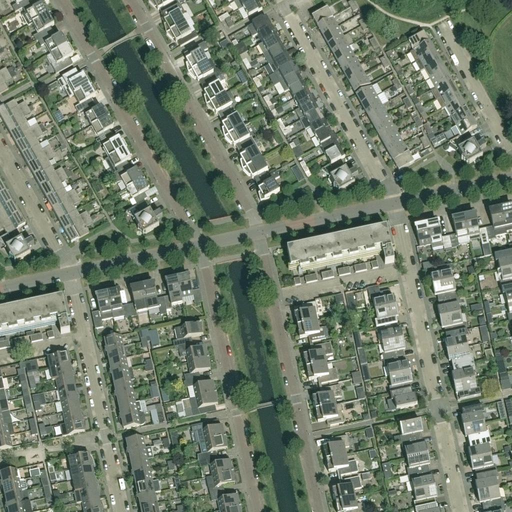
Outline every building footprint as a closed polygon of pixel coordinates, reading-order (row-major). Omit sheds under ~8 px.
[(31,4),(29,0),(13,0),(16,5),(12,7),(15,13),(22,9),(31,4)] [(162,15),(173,9),(180,6),(176,0),(173,2),(171,0),(151,0),(148,2),(149,3),(155,9),(156,8),(158,11),(159,10),(162,15)] [(243,9),(257,1),(256,0),(236,0),(233,2),(238,11),(243,9)] [(262,11),(257,1),(243,9),(248,18),(262,11)] [(51,14),(46,6),(44,7),(42,5),(38,7),(35,2),(31,4),(22,9),(25,14),(22,16),(28,26),(32,24),(51,14)] [(185,24),(181,17),(185,14),(180,6),(173,9),(162,15),(165,21),(164,22),(166,24),(164,25),(166,33),(166,34),(185,24)] [(333,19),(327,9),(312,18),(317,27),(333,19)] [(53,33),(50,28),(54,26),(53,23),(55,22),(51,14),(32,24),(38,34),(33,37),(36,43),(38,42),(53,33)] [(222,17),(225,21),(229,29),(234,26),(227,14),(222,17)] [(334,19),(337,25),(345,21),(342,15),(334,19)] [(271,27),(266,17),(252,25),(257,35),(271,27)] [(338,28),(333,19),(317,27),(323,37),(338,28)] [(198,38),(195,32),(191,35),(185,24),(166,34),(167,35),(173,41),(174,40),(176,43),(177,42),(180,48),(198,38)] [(277,36),(271,27),(257,35),(263,44),(277,36)] [(343,37),(338,28),(323,37),(328,46),(343,37)] [(69,45),(65,37),(62,38),(61,36),(57,38),(54,33),(53,33),(38,42),(41,47),(45,45),(51,55),(69,45)] [(429,43),(424,33),(408,42),(414,52),(429,43)] [(263,56),(282,46),(277,36),(263,44),(258,47),(263,56)] [(349,47),(343,37),(328,46),(333,55),(349,47)] [(207,63),(202,53),(208,50),(204,43),(184,55),(187,60),(186,61),(188,64),(186,65),(188,72),(188,73),(207,63)] [(415,63),(435,52),(429,43),(414,52),(410,54),(415,63)] [(56,75),(73,66),(69,59),(73,57),(71,54),(74,53),(69,45),(51,55),(47,58),(56,75)] [(287,55),(282,46),(263,56),(269,66),(287,55)] [(354,56),(349,47),(333,55),(338,65),(354,56)] [(420,73),(424,70),(440,62),(435,52),(415,63),(420,73)] [(292,64),(287,55),(269,66),(274,75),(292,64)] [(359,66),(354,56),(338,65),(344,74),(359,66)] [(202,87),(222,76),(218,69),(216,70),(211,61),(207,63),(188,73),(189,74),(195,80),(196,79),(198,82),(199,81),(202,87)] [(445,71),(440,62),(424,70),(430,80),(445,71)] [(279,84),(298,74),(292,64),(274,75),(279,84)] [(364,75),(359,66),(344,74),(349,84),(364,75)] [(0,80),(9,75),(7,71),(6,69),(0,72),(0,80)] [(450,81),(445,71),(430,80),(435,89),(450,81)] [(74,96),(92,86),(88,78),(85,79),(84,76),(80,79),(76,72),(58,82),(62,90),(64,89),(69,99),(74,96)] [(289,91),(303,83),(298,74),(279,84),(284,93),(289,91)] [(12,79),(9,75),(0,80),(0,94),(9,90),(5,84),(12,80),(12,79)] [(49,75),(38,81),(39,83),(50,77),(49,75)] [(370,85),(364,75),(349,84),(354,93),(370,85)] [(225,95),(219,84),(225,81),(222,76),(202,87),(205,92),(204,93),(206,96),(204,97),(206,105),(207,106),(225,95)] [(253,81),(255,85),(259,83),(263,81),(260,76),(253,81)] [(456,90),(450,81),(435,89),(431,92),(436,101),(456,90)] [(308,92),(303,83),(289,91),(294,100),(308,92)] [(94,105),(92,100),(96,97),(94,95),(96,93),(92,86),(74,96),(79,106),(75,108),(78,114),(83,111),(94,105)] [(377,97),(371,87),(356,96),(361,106),(377,97)] [(441,111),(445,108),(461,99),(456,90),(436,101),(441,111)] [(32,92),(22,97),(26,105),(36,100),(32,92)] [(313,102),(308,92),(294,100),(299,110),(313,102)] [(230,93),(225,95),(207,106),(207,107),(213,112),(214,112),(216,115),(217,114),(220,119),(231,113),(239,109),(230,93)] [(367,115),(382,107),(382,106),(386,103),(381,95),(377,97),(361,106),(367,115)] [(466,109),(461,99),(445,108),(451,118),(466,109)] [(0,117),(3,123),(28,109),(26,105),(19,109),(15,101),(0,109),(0,117)] [(318,111),(313,102),(299,110),(304,119),(318,111)] [(110,117),(105,109),(103,110),(101,108),(97,110),(94,105),(83,111),(86,116),(85,117),(91,127),(110,117)] [(27,123),(23,116),(34,110),(32,107),(28,109),(3,123),(9,134),(27,123)] [(387,116),(382,107),(367,115),(372,125),(387,116)] [(471,118),(466,109),(451,118),(456,127),(471,118)] [(310,128),(324,120),(318,111),(304,119),(300,121),(306,131),(310,129),(310,128)] [(243,128),(237,116),(234,118),(231,113),(220,119),(223,125),(222,125),(224,128),(222,129),(224,137),(225,138),(243,128)] [(393,125),(387,116),(372,125),(377,134),(393,125)] [(112,136),(109,131),(113,129),(112,126),(114,125),(110,117),(91,127),(97,138),(98,137),(101,142),(112,136)] [(471,118),(456,127),(450,130),(456,140),(477,128),(471,118)] [(329,130),(324,120),(310,128),(310,129),(315,138),(329,130)] [(15,145),(40,131),(38,127),(31,131),(27,123),(9,134),(15,145)] [(398,135),(393,125),(377,134),(382,143),(398,135)] [(292,126),(285,130),(281,132),(284,136),(295,130),(292,126)] [(250,145),(254,143),(251,138),(249,139),(243,128),(225,138),(225,139),(231,145),(232,144),(234,147),(235,146),(238,152),(249,145),(250,145)] [(334,139),(329,130),(315,138),(320,147),(334,139)] [(40,145),(36,138),(42,134),(40,131),(15,145),(22,156),(40,145)] [(479,151),(486,148),(483,143),(476,147),(474,142),(464,147),(462,143),(471,137),(469,133),(449,144),(458,150),(462,158),(461,160),(468,166),(469,165),(482,157),(479,151)] [(443,134),(435,139),(430,142),(433,146),(437,144),(445,139),(443,134)] [(403,144),(398,135),(382,143),(388,153),(403,144)] [(127,148),(123,140),(120,142),(119,139),(115,141),(112,136),(101,142),(104,148),(103,148),(109,159),(127,148)] [(339,148),(334,139),(320,147),(325,156),(339,148)] [(289,146),(292,151),(296,148),(295,148),(300,146),(298,141),(289,146)] [(257,148),(254,143),(250,145),(249,145),(238,152),(241,157),(240,158),(242,161),(240,162),(242,169),(243,170),(261,160),(255,149),(257,148)] [(408,154),(403,144),(388,153),(393,162),(408,154)] [(28,167),(53,153),(51,149),(44,153),(40,145),(22,156),(28,167)] [(299,147),(296,148),(292,151),(297,160),(304,156),(299,147)] [(130,168),(127,162),(131,160),(129,157),(132,156),(127,148),(109,159),(105,161),(113,177),(130,168)] [(345,158),(339,148),(325,156),(331,166),(341,160),(345,158)] [(52,167),(48,160),(55,156),(53,153),(28,167),(34,178),(52,167)] [(414,163),(408,154),(393,162),(398,172),(414,163)] [(265,173),(268,171),(261,160),(243,170),(243,171),(249,177),(251,176),(252,179),(253,178),(256,184),(268,178),(268,177),(265,173)] [(337,174),(334,170),(343,165),(341,160),(331,166),(321,171),(330,178),(335,186),(333,188),(340,193),(341,192),(354,185),(351,179),(358,175),(355,171),(349,174),(346,169),(337,174)] [(40,189),(69,173),(67,169),(56,175),(52,167),(34,178),(40,189)] [(311,177),(306,167),(302,169),(307,179),(311,177)] [(145,180),(140,172),(138,173),(137,171),(133,173),(130,168),(113,177),(118,184),(122,183),(127,190),(145,180)] [(64,189),(60,182),(72,175),(70,172),(69,173),(40,189),(46,200),(64,189)] [(280,192),(273,181),(279,178),(276,173),(268,177),(268,178),(256,184),(260,189),(258,190),(260,193),(258,194),(260,202),(270,200),(269,198),(280,192)] [(301,174),(295,177),(299,184),(305,180),(301,174)] [(147,199),(144,194),(148,191),(147,189),(149,188),(145,180),(127,190),(132,200),(133,200),(136,205),(147,199)] [(52,211),(77,197),(75,193),(68,197),(64,189),(46,200),(52,211)] [(0,210),(13,203),(6,192),(0,195),(0,210)] [(77,211),(73,204),(79,200),(77,197),(52,211),(59,222),(77,211)] [(156,221),(162,217),(160,213),(153,217),(150,211),(141,216),(139,212),(148,207),(145,202),(125,214),(134,220),(139,228),(138,230),(145,235),(146,234),(159,227),(156,221)] [(0,224),(19,214),(13,203),(0,210),(0,224)] [(511,207),(501,210),(506,233),(511,231),(511,207)] [(506,233),(501,210),(490,213),(493,227),(486,229),(488,241),(496,240),(495,237),(507,235),(506,233)] [(65,233),(90,219),(88,215),(81,219),(77,211),(59,222),(65,233)] [(17,230),(25,225),(19,214),(0,224),(0,229),(3,228),(7,236),(17,230)] [(469,242),(464,218),(462,219),(461,216),(452,218),(456,235),(449,237),(451,249),(459,248),(458,246),(470,244),(469,242)] [(479,230),(476,216),(464,218),(469,242),(480,239),(482,247),(489,245),(488,241),(486,229),(479,230)] [(89,234),(85,226),(92,222),(90,219),(65,233),(71,244),(89,234)] [(443,247),(444,251),(451,249),(449,237),(442,238),(438,224),(427,226),(431,245),(432,250),(443,247)] [(431,245),(427,226),(415,229),(420,248),(431,245)] [(394,263),(387,230),(386,228),(287,249),(291,268),(299,267),(300,270),(382,252),(385,265),(394,263)] [(31,255),(27,249),(34,245),(32,240),(25,244),(22,239),(11,245),(8,241),(19,235),(17,230),(7,236),(1,239),(11,256),(9,258),(17,263),(17,262),(31,255)] [(511,269),(511,251),(510,252),(494,256),(496,263),(498,262),(500,272),(511,269)] [(435,262),(422,265),(424,271),(431,269),(436,268),(435,262)] [(453,282),(451,272),(454,272),(452,265),(436,268),(431,269),(433,276),(430,276),(432,287),(453,282)] [(511,269),(500,272),(502,282),(500,282),(501,289),(511,286),(511,269)] [(182,299),(178,280),(175,281),(175,278),(165,280),(169,297),(163,298),(166,311),(172,309),(171,306),(183,304),(182,299)] [(192,292),(189,278),(178,280),(182,299),(193,297),(195,305),(203,303),(200,290),(192,292)] [(459,298),(458,291),(455,292),(453,282),(432,287),(435,297),(437,296),(438,303),(459,298)] [(157,300),(154,285),(143,288),(148,312),(159,309),(161,316),(167,315),(166,311),(163,298),(157,300)] [(511,303),(511,286),(501,289),(503,296),(505,295),(507,305),(511,303)] [(378,287),(368,290),(369,296),(379,293),(378,287)] [(148,312),(143,288),(131,290),(134,305),(128,306),(131,318),(137,317),(137,314),(148,312)] [(396,308),(394,297),(391,298),(390,291),(379,293),(369,296),(371,303),(373,302),(375,312),(396,308)] [(112,314),(108,295),(106,296),(105,293),(96,295),(100,312),(92,314),(95,330),(103,328),(102,321),(113,319),(112,314)] [(122,307),(119,293),(108,295),(112,314),(113,319),(113,320),(124,317),(125,320),(131,318),(128,306),(122,307)] [(70,333),(63,298),(0,311),(0,334),(58,322),(61,335),(70,333)] [(460,315),(458,305),(461,305),(459,298),(438,303),(440,309),(437,309),(440,320),(460,315)] [(315,315),(318,314),(316,303),(304,306),(305,312),(294,314),(295,319),(296,319),(297,326),(317,322),(315,315)] [(396,318),(398,318),(396,308),(375,312),(377,322),(375,322),(376,329),(397,324),(396,318)] [(466,331),(465,324),(462,325),(460,315),(440,320),(442,330),(444,329),(445,335),(466,331)] [(326,340),(323,329),(319,330),(317,322),(297,326),(299,334),(298,334),(300,339),(310,337),(312,343),(326,340)] [(189,339),(203,336),(200,325),(202,325),(201,324),(174,330),(177,341),(173,342),(174,349),(178,348),(190,345),(189,339)] [(403,340),(401,330),(398,331),(397,324),(376,329),(378,336),(380,335),(382,345),(403,340)] [(467,348),(465,338),(468,338),(466,331),(445,335),(447,342),(444,342),(447,352),(467,348)] [(354,334),(357,350),(362,349),(359,333),(354,334)] [(123,348),(121,336),(104,340),(106,346),(105,346),(105,352),(123,348)] [(403,351),(405,351),(403,340),(382,345),(384,355),(382,355),(383,362),(404,357),(403,351)] [(325,357),(333,355),(330,344),(313,348),(314,354),(303,356),(304,361),(305,361),(307,368),(326,364),(325,357)] [(208,359),(205,348),(192,351),(190,345),(178,348),(179,354),(186,352),(188,364),(209,359),(208,359)] [(123,348),(105,352),(107,358),(108,357),(109,363),(126,359),(123,348)] [(473,364),(472,357),(470,358),(467,348),(447,352),(449,363),(451,362),(453,368),(473,364)] [(70,360),(70,357),(69,354),(47,359),(50,370),(70,366),(69,360),(70,360)] [(410,373),(408,363),(405,363),(404,357),(383,362),(385,368),(387,368),(389,378),(410,373)] [(128,370),(126,359),(109,363),(110,368),(109,368),(109,374),(128,370)] [(198,380),(197,374),(210,371),(208,360),(209,359),(188,364),(191,375),(184,376),(186,382),(198,380)] [(338,381),(336,370),(328,372),(326,364),(307,368),(308,376),(307,376),(309,381),(317,379),(318,385),(338,381)] [(475,381),(472,371),(475,371),(473,364),(453,368),(454,374),(451,375),(454,385),(475,381)] [(75,376),(72,371),(71,371),(70,366),(50,370),(52,381),(56,380),(75,376)] [(504,367),(498,368),(499,375),(506,374),(504,367)] [(128,370),(109,374),(110,375),(112,380),(113,380),(114,385),(130,381),(134,381),(132,369),(128,370)] [(359,385),(356,372),(351,374),(354,386),(359,385)] [(410,384),(412,383),(410,373),(389,378),(391,387),(389,388),(390,395),(411,390),(410,384)] [(20,383),(21,388),(27,387),(25,376),(19,377),(20,383)] [(75,388),(74,383),(75,382),(75,377),(75,376),(56,380),(58,391),(75,388)] [(215,394),(213,383),(199,386),(198,380),(186,382),(184,383),(185,389),(193,387),(196,399),(217,394),(216,394),(215,394)] [(133,393),(130,381),(114,385),(115,390),(114,390),(114,396),(133,393)] [(480,397),(479,390),(477,390),(475,381),(454,385),(456,396),(458,395),(460,401),(480,397)] [(335,406),(334,399),(342,397),(339,386),(319,390),(320,396),(312,398),(313,403),(314,403),(316,410),(335,406)] [(79,398),(77,393),(76,393),(75,388),(58,391),(61,403),(79,399),(79,398)] [(169,402),(166,389),(160,390),(164,404),(169,402)] [(417,406),(415,396),(413,396),(411,390),(390,395),(392,401),(389,402),(391,412),(417,406)] [(133,393),(114,396),(114,397),(117,402),(118,402),(119,407),(135,404),(133,393)] [(204,409),(218,406),(215,395),(217,394),(196,399),(189,400),(182,401),(186,419),(206,415),(204,409)] [(80,410),(79,405),(79,399),(61,403),(63,414),(80,410)] [(0,415),(9,414),(7,403),(0,404),(0,415)] [(143,414),(141,403),(135,404),(119,407),(120,413),(119,413),(119,419),(143,414)] [(344,424),(341,413),(342,412),(341,405),(335,406),(316,410),(317,418),(316,418),(318,423),(328,421),(330,427),(344,424)] [(484,424),(482,414),(484,414),(483,407),(462,411),(463,418),(461,418),(463,429),(484,424)] [(84,421),(82,415),(81,415),(80,410),(63,414),(66,425),(84,421)] [(165,423),(162,410),(156,411),(159,425),(165,423)] [(9,414),(0,415),(0,427),(11,425),(9,414)] [(145,422),(143,414),(119,419),(122,425),(123,424),(124,430),(142,426),(143,425),(145,424),(145,423),(145,422)] [(174,415),(167,416),(168,423),(176,421),(174,415)] [(29,421),(31,432),(37,431),(34,420),(29,421)] [(85,433),(83,427),(84,427),(84,421),(66,425),(60,426),(62,438),(85,433)] [(421,433),(423,433),(421,422),(400,427),(402,437),(400,437),(401,444),(422,439),(421,433)] [(205,442),(226,438),(225,438),(222,427),(209,430),(207,424),(191,427),(193,433),(197,432),(200,444),(205,443),(205,442)] [(490,440),(488,433),(486,434),(484,424),(463,429),(465,439),(468,438),(469,445),(490,440)] [(14,436),(11,425),(0,427),(0,439),(9,437),(14,436)] [(0,451),(12,449),(9,437),(0,439),(0,451)] [(344,449),(349,448),(347,437),(332,440),(334,446),(323,448),(324,453),(325,453),(326,460),(346,456),(344,449)] [(145,449),(143,438),(126,441),(127,447),(126,447),(127,453),(145,449)] [(226,438),(205,442),(208,454),(197,456),(199,462),(201,462),(215,459),(214,453),(227,450),(225,439),(226,438)] [(428,455),(425,445),(423,446),(422,439),(401,444),(403,451),(405,450),(407,460),(428,455)] [(470,461),(491,457),(489,447),(491,447),(490,440),(469,445),(470,451),(468,451),(470,461)] [(151,448),(145,449),(127,453),(129,459),(130,459),(131,464),(148,460),(153,459),(151,448)] [(94,465),(91,460),(90,460),(89,454),(68,459),(70,471),(94,465)] [(428,466),(430,466),(428,455),(407,460),(409,470),(407,470),(408,477),(429,472),(428,466)] [(358,473),(356,462),(347,463),(346,456),(326,460),(328,468),(327,468),(328,473),(337,471),(338,477),(358,473)] [(497,473),(495,466),(493,467),(491,457),(470,461),(472,472),(475,471),(476,477),(497,473)] [(232,473),(230,462),(216,465),(215,459),(201,462),(199,462),(200,468),(210,466),(213,477),(234,473),(233,473),(232,473)] [(150,472),(148,460),(131,464),(132,469),(131,469),(131,475),(131,476),(150,472)] [(94,477),(93,472),(94,472),(94,466),(94,465),(70,471),(73,482),(94,477)] [(19,482),(17,470),(0,474),(1,479),(0,479),(0,485),(1,486),(19,482)] [(152,483),(150,472),(131,476),(134,481),(135,481),(136,486),(152,483)] [(435,488),(433,478),(430,478),(429,472),(408,477),(410,484),(412,483),(414,493),(435,488)] [(221,487),(235,485),(232,473),(234,473),(213,477),(206,479),(210,496),(222,494),(221,487)] [(498,490),(496,480),(498,480),(497,473),(476,477),(477,483),(475,484),(477,494),(498,490)] [(99,488),(96,482),(95,482),(94,477),(73,482),(75,493),(99,488)] [(362,489),(359,478),(339,482),(340,488),(332,490),(333,495),(334,495),(335,502),(355,498),(353,491),(362,489)] [(24,481),(19,482),(1,486),(3,491),(4,491),(5,496),(25,492),(27,490),(25,482),(25,481),(24,481)] [(155,494),(152,483),(136,486),(137,492),(136,492),(136,498),(155,494)] [(99,499),(98,494),(99,494),(99,488),(75,493),(74,493),(77,504),(82,503),(99,499)] [(435,499),(437,499),(435,488),(414,493),(416,502),(414,503),(415,510),(436,505),(435,499)] [(504,506),(502,499),(500,500),(498,490),(477,494),(479,505),(482,504),(483,510),(504,506)] [(27,492),(25,492),(5,496),(6,502),(5,502),(5,508),(30,503),(27,492)] [(157,505),(155,494),(136,498),(139,504),(140,503),(141,509),(157,505)] [(240,508),(237,497),(224,500),(222,494),(210,496),(211,502),(218,501),(220,511),(221,511),(241,508),(241,507),(240,508)] [(376,511),(384,510),(380,495),(372,497),(376,511)] [(362,511),(361,505),(357,506),(355,498),(335,502),(337,510),(336,510),(336,511),(362,511)] [(103,510),(101,504),(100,505),(99,499),(82,503),(84,511),(95,511),(103,510)] [(31,511),(30,503),(5,508),(7,511),(31,511)]
